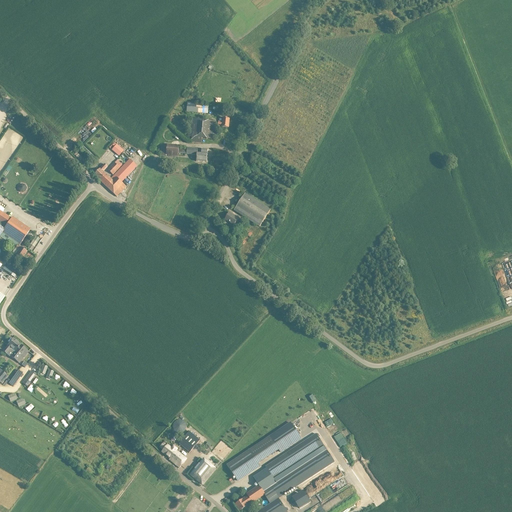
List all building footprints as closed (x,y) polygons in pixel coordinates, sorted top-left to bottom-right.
[(187,112),(208,114),(208,106),(187,103),(187,112)] [(192,142),(201,143),(202,138),(215,139),(216,121),(207,121),(191,119),(189,137),(192,137),(192,142)] [(229,128),(229,119),(223,119),(222,122),(218,122),(218,126),(222,127),(229,128)] [(178,162),(179,146),(161,145),(161,156),(166,157),(166,161),(178,162)] [(116,147),(112,151),(120,157),(123,153),(116,147)] [(196,162),(206,163),(208,150),(202,149),(201,153),(197,153),(198,149),(187,148),(187,152),(197,153),(196,162)] [(104,165),(94,175),(117,197),(126,187),(122,183),(137,167),(130,160),(111,179),(103,172),(107,167),(104,165)] [(113,175),(120,168),(114,163),(108,170),(113,175)] [(271,210),(245,194),(234,211),(260,227),(271,210)] [(11,218),(0,211),(0,221),(6,226),(11,218)] [(238,219),(229,213),(225,219),(234,225),(238,219)] [(12,217),(11,218),(6,226),(2,232),(20,245),(30,230),(12,217)] [(20,245),(2,232),(0,234),(0,237),(16,248),(15,249),(18,251),(15,255),(21,260),(27,252),(19,247),(20,245)] [(494,265),(500,289),(511,285),(506,262),(494,265)] [(13,272),(6,268),(4,267),(3,269),(11,275),(13,272)] [(11,357),(21,345),(13,339),(3,351),(6,354),(9,350),(13,354),(11,357)] [(29,352),(21,345),(11,357),(19,363),(29,352)] [(0,382),(2,384),(8,376),(2,371),(0,373),(0,382)] [(23,374),(18,371),(9,384),(13,387),(23,374)] [(30,372),(27,376),(23,382),(26,384),(34,375),(30,372)] [(14,394),(8,397),(10,403),(17,400),(14,394)] [(22,399),(16,402),(19,408),(25,405),(22,399)] [(173,430),(171,433),(176,436),(179,433),(180,433),(181,433),(183,432),(184,432),(185,431),(185,429),(186,428),(186,427),(186,426),(186,424),(185,423),(184,422),(183,421),(182,420),(181,420),(180,420),(179,420),(177,420),(176,420),(175,421),(174,422),(173,423),(173,424),(172,425),(172,427),(172,428),(173,429),(173,430)] [(291,423),(270,437),(279,451),(280,452),(301,438),(291,423)] [(189,431),(179,444),(190,452),(200,440),(189,431)] [(304,442),(266,467),(276,483),(284,495),(323,469),(334,462),(316,434),(304,442)] [(270,437),(250,451),(258,464),(279,451),(270,437)] [(164,445),(163,444),(160,448),(163,450),(162,452),(170,459),(169,460),(180,468),(187,459),(176,450),(177,449),(173,446),(171,448),(168,445),(166,447),(165,446),(166,445),(165,444),(164,445)] [(250,451),(227,466),(237,481),(260,466),(258,464),(250,451)] [(191,475),(202,484),(215,469),(204,459),(191,475)] [(265,495),(264,495),(270,504),(279,498),(284,495),(276,483),(271,486),(270,484),(262,490),(265,495)] [(252,503),(264,495),(265,495),(262,490),(259,486),(247,494),(246,494),(248,496),(252,503)] [(303,491),(292,498),(299,508),(310,501),(303,491)] [(252,503),(248,496),(235,504),(240,511),(252,503)] [(270,504),(257,511),(287,511),(279,498),(270,504)]
